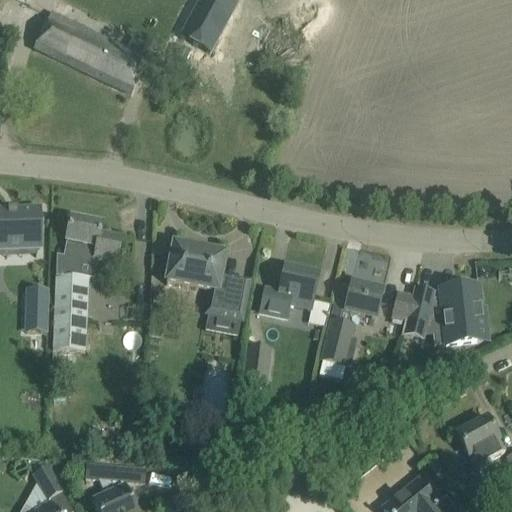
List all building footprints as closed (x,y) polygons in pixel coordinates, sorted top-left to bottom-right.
[(223,0),(189,0),(173,37),(203,52),(227,2),(223,0)] [(131,41),(126,51),(51,16),(34,52),(131,97),(152,52),(131,41)] [(0,252),(35,251),(35,259),(37,259),(36,251),(40,251),(39,213),(17,214),(17,213),(16,213),(16,214),(8,214),(8,213),(7,213),(7,214),(0,214),(0,252)] [(57,258),(54,353),(85,354),(88,280),(77,280),(81,264),(101,269),(101,264),(116,267),(121,239),(100,236),(102,227),(71,221),(64,260),(57,258)] [(169,268),(165,289),(205,297),(201,319),(205,319),(203,333),(235,339),(238,326),(242,326),(247,305),(250,285),(222,280),(226,258),(173,248),(169,268)] [(287,322),(290,309),(311,313),(318,278),(316,278),(317,273),(306,270),(305,275),(284,270),(279,296),(264,293),(260,316),(287,322)] [(376,321),(382,293),(351,286),(349,295),(339,292),(323,355),(322,364),(349,370),(354,349),(349,348),(352,331),(350,330),(350,329),(347,328),(350,315),(376,321)] [(405,324),(401,339),(424,343),(426,333),(431,332),(433,349),(445,348),(476,345),(473,315),(480,314),(477,291),(440,296),(440,301),(434,302),(435,296),(414,291),(412,301),(405,324)] [(398,297),(392,321),(405,324),(412,301),(398,297)] [(246,349),(241,392),(266,395),(271,352),(246,349)] [(389,401),(406,392),(401,382),(384,391),(389,401)] [(317,422),(307,428),(314,442),(325,436),(317,422)] [(486,422),(456,438),(468,460),(469,459),(478,476),(490,470),(487,465),(504,456),(498,444),(498,443),(486,422)] [(201,475),(203,464),(173,460),(171,471),(201,475)] [(43,464),(24,463),(34,479),(38,486),(48,504),(62,496),(48,471),(47,471),(43,464)] [(134,511),(125,490),(123,490),(123,486),(144,488),(145,474),(86,469),(85,482),(99,484),(104,499),(92,505),(95,511),(134,511)] [(417,485),(383,511),(461,511),(461,510),(458,511),(456,511),(452,506),(443,511),(437,511),(435,509),(436,508),(417,485)] [(25,508),(22,511),(53,511),(51,507),(50,508),(48,504),(38,486),(25,508)]
